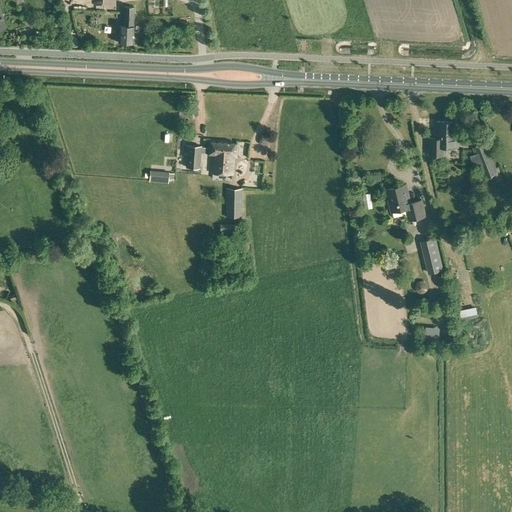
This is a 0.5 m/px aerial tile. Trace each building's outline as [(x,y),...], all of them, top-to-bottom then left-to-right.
[(133,26),(135,7),(123,6),(122,25),(119,25),(118,43),(133,43),(134,26),(133,26)] [(457,147),(457,121),(437,121),(437,138),(430,138),(430,155),(444,155),(444,147),(457,147)] [(208,154),(212,154),(210,173),(233,174),(234,156),(236,156),(237,144),(208,142),(208,147),(201,146),(201,145),(186,144),(186,153),(187,153),(186,167),(199,168),(200,153),(208,153),(208,154)] [(498,173),(486,142),(472,147),(475,154),(470,156),(475,169),(480,167),(485,178),(498,173)] [(410,202),(406,184),(398,186),(397,185),(395,185),(394,187),(386,189),(391,212),(405,209),(408,221),(427,216),(423,199),(410,202)] [(242,217),(242,188),(226,188),(225,217),(242,217)] [(224,235),(234,234),(234,226),(224,226),(224,235)] [(429,273),(442,269),(440,259),(435,237),(421,241),(427,262),(429,273)] [(434,305),(450,302),(448,292),(432,294),(434,305)]
